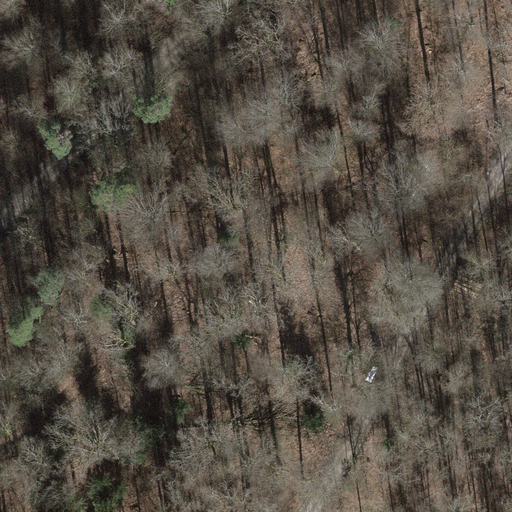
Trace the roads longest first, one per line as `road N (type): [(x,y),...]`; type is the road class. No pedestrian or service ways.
road 1 (track): [(511,162),(432,267),(305,511)]
road 2 (track): [(226,0),(0,217)]
